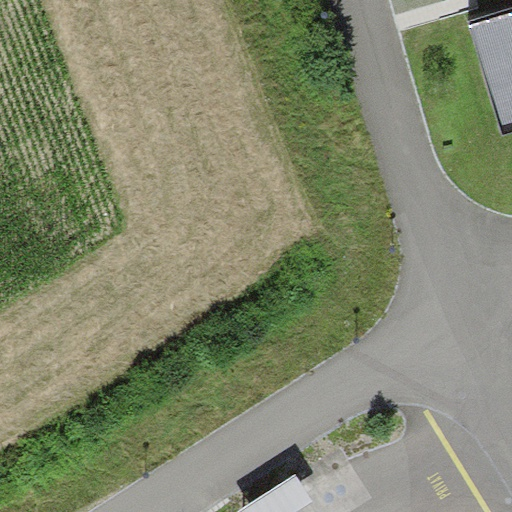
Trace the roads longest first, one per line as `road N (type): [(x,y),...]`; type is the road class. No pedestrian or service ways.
road 1 (residential): [(140,511),(468,304)]
road 2 (residential): [(511,422),(468,304)]
